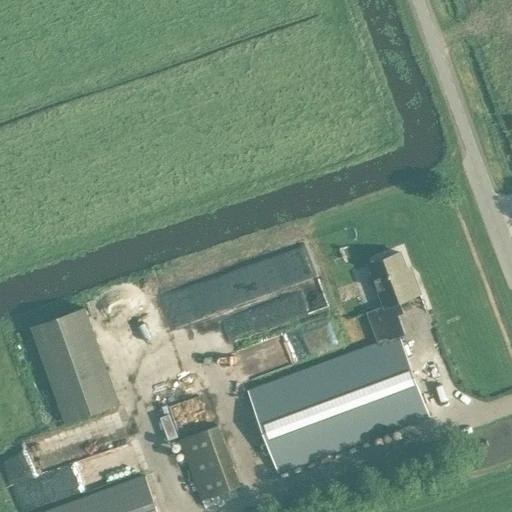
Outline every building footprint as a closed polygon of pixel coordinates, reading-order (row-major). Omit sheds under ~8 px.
[(297,251),(176,286),(187,325),(189,325),(196,352),(231,342),(233,350),(328,323),(314,275),(305,278),(297,251)] [(369,264),(384,305),(366,312),(377,342),(248,390),(277,471),(430,415),(400,336),(405,334),(398,315),(403,313),(398,300),(419,292),(413,274),(408,275),(400,253),(369,264)] [(146,287),(147,295),(171,292),(170,284),(146,287)] [(118,397),(84,301),(31,320),(64,415),(118,397)] [(241,484),(219,424),(180,438),(202,499),(241,484)] [(160,511),(146,473),(38,511),(160,511)]
